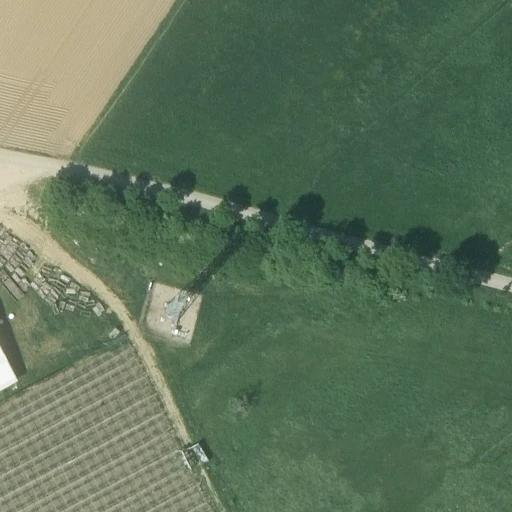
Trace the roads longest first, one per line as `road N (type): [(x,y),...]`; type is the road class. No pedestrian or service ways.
road 1 (unclassified): [(0,159),(511,287)]
road 2 (track): [(80,176),(197,0)]
